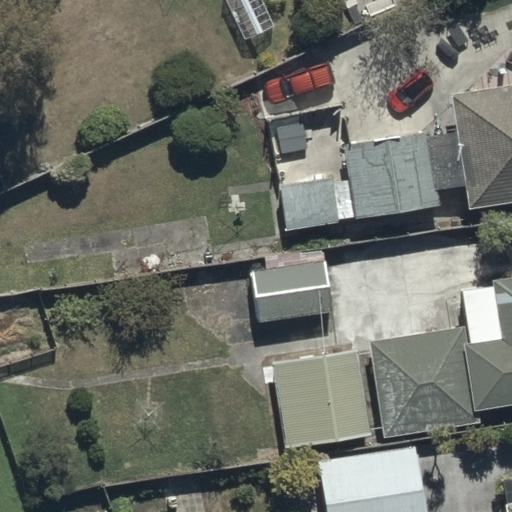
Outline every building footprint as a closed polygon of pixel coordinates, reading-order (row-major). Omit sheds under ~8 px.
[(340,147),(345,184),(327,186),(326,177),(276,184),(282,233),(336,227),(336,221),(434,209),(432,193),(458,190),(460,211),(511,204),(511,90),(444,100),(448,133),(340,147)] [(319,267),(247,277),(254,324),(325,315),(319,267)] [(511,281),(485,285),(487,295),(457,299),(461,329),(414,339),(365,346),(378,442),(474,429),(471,412),(511,406),(511,281)] [(349,351),(265,365),(281,460),(295,457),(293,447),(363,435),(349,351)] [(417,511),(406,448),(313,464),(321,511),(417,511)] [(500,511),(511,511),(511,479),(495,481),(500,511)]
